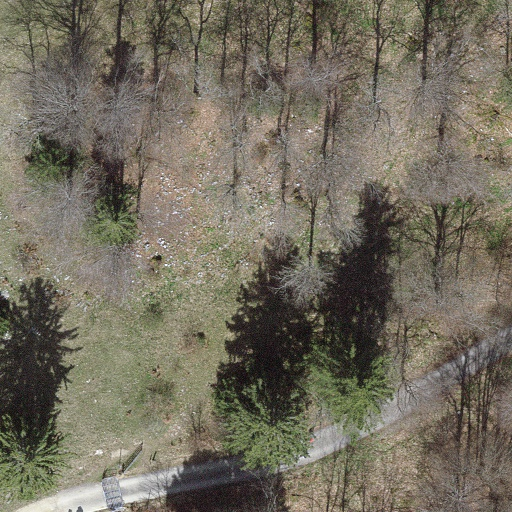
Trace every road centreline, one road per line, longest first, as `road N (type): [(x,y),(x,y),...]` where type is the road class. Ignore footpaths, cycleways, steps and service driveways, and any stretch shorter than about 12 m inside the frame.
road 1 (residential): [(511,333),(321,443),(247,468),(169,480)]
road 2 (track): [(169,480),(50,511)]
